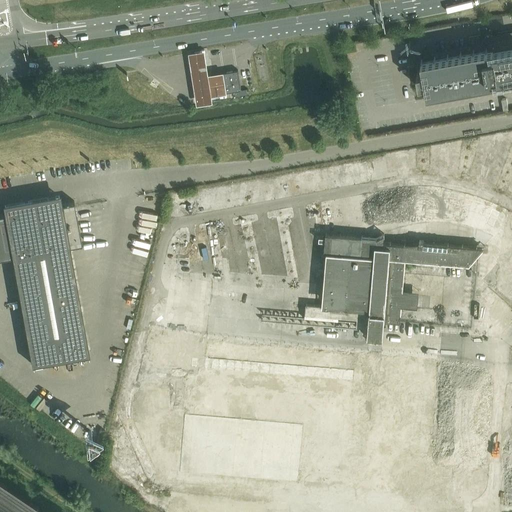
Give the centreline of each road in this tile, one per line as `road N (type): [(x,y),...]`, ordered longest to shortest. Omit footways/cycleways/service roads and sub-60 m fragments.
road 1 (primary): [(12,71),(460,0)]
road 2 (primary): [(302,0),(19,41)]
